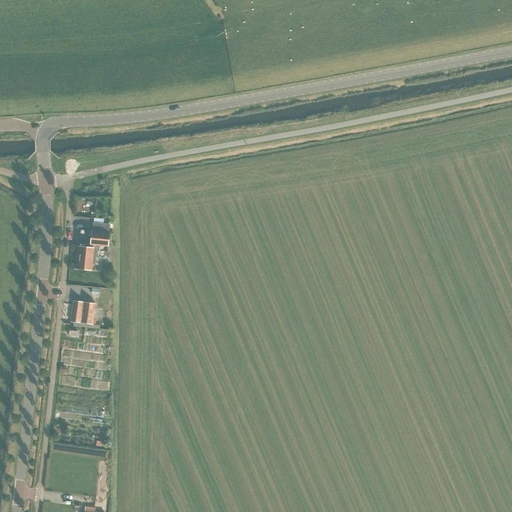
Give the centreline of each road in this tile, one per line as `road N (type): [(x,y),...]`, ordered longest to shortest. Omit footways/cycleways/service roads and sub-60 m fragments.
road 1 (tertiary): [(43,131),(59,122),(230,102),(511,51)]
road 2 (tertiary): [(20,494),(41,291)]
road 3 (residential): [(61,293),(38,495)]
road 4 (tertiary): [(41,291),(43,131)]
